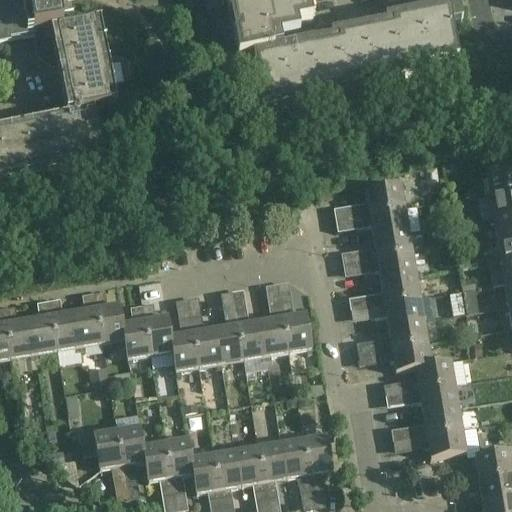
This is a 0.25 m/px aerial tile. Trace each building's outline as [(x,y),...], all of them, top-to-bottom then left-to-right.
[(0,0),(0,45),(5,45),(33,40),(32,37),(39,35),(43,56),(54,63),(61,61),(64,78),(72,119),(73,123),(0,137),(0,177),(104,158),(97,120),(97,119),(96,114),(111,111),(100,55),(94,25),(94,24),(70,29),(62,30),(59,12),(66,10),(65,1),(64,0),(0,0)] [(306,0),(226,0),(238,61),(252,58),(262,109),(348,93),(347,88),(403,77),(402,72),(458,61),(449,15),(390,26),(391,31),(335,42),(336,47),(282,57),(279,41),(298,38),(296,28),(310,25),(311,24),(306,0)] [(445,89),(442,77),(434,79),(436,90),(445,89)] [(511,172),(485,177),(480,177),(481,182),(486,182),(489,199),(511,196),(511,172)] [(360,209),(352,210),(354,222),(362,221),(405,213),(401,195),(406,194),(405,189),(401,190),(365,196),(367,208),(360,209)] [(511,196),(489,199),(493,222),(511,218),(511,196)] [(362,221),(354,222),(356,233),(363,232),(371,231),(373,242),(408,235),(413,235),(412,230),(407,231),(405,213),(362,221)] [(511,218),(493,222),(488,222),(489,227),(494,227),(497,245),(511,242),(511,218)] [(367,254),(359,255),(362,267),(369,266),(412,259),(409,240),(414,240),(413,235),(408,235),(373,242),(375,252),(367,254)] [(499,262),(495,263),(496,268),(500,267),(511,265),(511,242),(497,245),(499,262)] [(458,273),(470,271),(467,255),(456,257),(458,273)] [(369,266),(362,267),(363,278),(371,277),(379,276),(380,286),(416,280),(420,279),(420,274),(415,275),(412,259),(369,266)] [(511,265),(500,267),(504,290),(511,288),(511,265)] [(375,299),(367,300),(369,312),(377,311),(420,303),(417,285),(421,284),(420,279),(416,280),(380,286),(382,298),(375,299)] [(475,294),(474,283),(460,285),(462,296),(475,294)] [(507,307),(502,308),(503,313),(508,312),(511,311),(511,288),(504,290),(507,307)] [(105,297),(94,298),(96,306),(98,321),(103,349),(119,347),(120,351),(125,350),(124,346),(125,346),(122,329),(123,329),(122,321),(120,310),(108,312),(106,304),(105,297)] [(460,297),(449,299),(452,321),(464,319),(460,297)] [(85,316),(74,317),(75,321),(80,353),(81,358),(86,357),(85,352),(103,349),(98,321),(96,306),(94,298),(82,300),(83,308),(85,316)] [(377,311),(369,312),(371,321),(372,327),(379,326),(387,324),(388,332),(423,325),(428,325),(435,324),(431,302),(420,303),(377,311)] [(60,304),(50,306),(51,313),(58,357),(75,354),(76,359),(81,358),(80,353),(75,321),(74,317),(63,319),(61,312),(60,304)] [(40,323),(29,325),(36,365),(41,365),(40,360),(56,357),(58,357),(51,313),(50,306),(37,308),(38,316),(40,323)] [(294,306),(281,308),(282,315),(290,359),(307,356),(308,361),(313,360),(312,355),(306,321),(306,319),(297,321),(296,313),(294,306)] [(154,308),(143,310),(144,318),(151,361),(153,373),(174,370),(173,362),(172,358),(174,357),(171,342),(172,342),(169,321),(157,323),(156,316),(154,308)] [(274,325),(261,327),(267,363),(268,368),(273,367),(272,362),(290,359),(282,315),(281,308),(271,309),(273,317),(274,325)] [(123,329),(122,329),(125,346),(124,346),(125,350),(127,365),(128,370),(133,369),(132,364),(151,361),(144,318),(143,310),(131,312),(132,320),(134,327),(123,329)] [(511,311),(508,312),(503,313),(504,318),(509,317),(509,321),(511,335),(511,334),(511,311)] [(15,312),(4,314),(5,321),(12,365),(30,362),(31,366),(36,365),(29,325),(18,327),(16,319),(15,312)] [(249,313),(236,315),(237,323),(244,367),(262,364),(263,368),(268,368),(267,363),(261,327),(252,328),(251,321),(249,313)] [(0,366),(12,365),(5,321),(4,314),(0,314),(0,366)] [(229,332),(216,334),(222,370),(244,367),(236,315),(226,317),(229,332)] [(203,321),(191,323),(200,374),(217,371),(218,376),(223,375),(222,370),(216,334),(207,336),(204,321),(203,321)] [(172,342),(171,342),(174,357),(172,358),(173,362),(174,370),(176,378),(176,383),(181,382),(181,377),(200,374),(191,323),(181,325),(184,340),(172,342)] [(382,343),(375,345),(377,358),(384,356),(427,349),(424,330),(429,330),(428,325),(423,325),(388,332),(390,342),(382,343)] [(483,360),(481,347),(473,348),(476,361),(483,360)] [(384,356),(377,358),(379,368),(386,367),(394,366),(396,377),(415,374),(431,371),(431,370),(436,369),(435,364),(430,365),(427,349),(384,356)] [(409,386),(401,387),(403,398),(411,396),(454,389),(466,387),(462,365),(455,366),(450,367),(436,369),(431,370),(431,371),(415,374),(417,384),(409,386)] [(107,382),(90,385),(91,395),(108,392),(107,382)] [(305,392),(306,401),(324,398),(323,389),(305,392)] [(411,396),(403,398),(405,410),(413,409),(421,407),(423,420),(458,414),(462,413),(462,408),(457,409),(454,389),(411,396)] [(80,421),(76,400),(65,402),(69,422),(80,421)] [(296,404),(285,405),(287,413),(297,411),(296,404)] [(184,419),(198,416),(196,408),(183,411),(184,419)] [(417,431),(409,432),(411,445),(419,443),(462,436),(459,419),(463,418),(462,413),(458,414),(423,420),(424,429),(417,431)] [(136,433),(118,436),(125,479),(126,487),(136,485),(135,477),(133,470),(144,468),(146,468),(143,452),(144,452),(143,447),(141,432),(140,427),(135,428),(136,433)] [(98,435),(78,438),(82,460),(96,457),(99,475),(111,474),(112,481),(113,489),(126,487),(125,479),(118,436),(98,439),(98,435)] [(419,443),(411,445),(413,455),(420,453),(428,452),(430,464),(465,458),(462,436),(419,443)] [(322,442),(304,445),(311,488),(312,496),(323,494),(322,486),(321,479),(332,477),(327,441),(326,437),(321,437),(322,442)] [(184,445),(166,448),(173,491),(174,499),(184,497),(183,490),(181,482),(192,480),(194,480),(191,464),(192,463),(191,459),(189,444),(188,440),(183,440),(184,445)] [(286,443),(281,444),(281,449),(287,484),(298,483),(299,490),(300,498),(312,496),(311,488),(304,445),(286,448),(286,443)] [(277,450),(259,453),(266,496),(267,503),(278,502),(277,494),(276,486),(287,484),(281,449),(281,444),(276,445),(277,450)] [(144,452),(143,452),(146,468),(144,468),(147,488),(159,486),(160,493),(161,501),(174,499),(173,491),(166,448),(149,451),(148,446),(143,447),(144,452)] [(240,451),(235,452),(236,456),(242,492),(253,490),(254,498),(255,505),(267,503),(266,496),(259,453),(241,455),(240,451)] [(231,457),(214,460),(221,503),(222,511),(233,509),(232,501),(231,494),(242,492),(236,456),(235,452),(230,452),(231,457)] [(461,476),(456,476),(458,488),(463,487),(471,486),(511,478),(511,467),(510,455),(474,461),(476,473),(469,474),(461,476)] [(62,456),(51,458),(52,469),(63,467),(62,456)] [(192,463),(191,464),(194,480),(192,480),(195,499),(208,497),(209,505),(210,511),(213,511),(222,511),(221,503),(214,460),(197,463),(196,458),(191,459),(192,463)] [(511,478),(471,486),(463,487),(465,498),(472,497),(480,496),(482,507),(511,502),(511,478)] [(511,511),(511,502),(482,507),(482,511),(511,511)]
